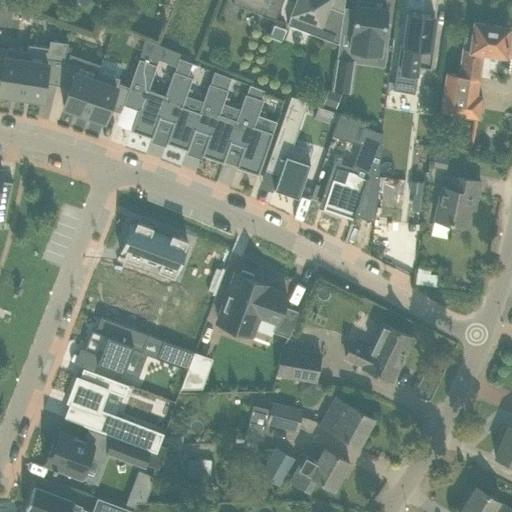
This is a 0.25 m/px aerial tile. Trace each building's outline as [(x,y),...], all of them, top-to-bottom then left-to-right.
[(232,0),(232,2),(275,19),(282,0),(232,0)] [(327,5),(328,0),(295,0),(286,24),(338,43),(343,11),(327,5)] [(384,53),(388,24),(384,23),(386,8),(372,6),(372,2),(359,0),(359,4),(356,4),(349,48),(384,53)] [(399,43),(392,88),(413,92),(418,66),(430,68),(433,48),(429,47),(431,35),(434,15),(408,12),(404,43),(399,43)] [(441,112),(459,114),(478,117),(482,96),(476,95),(482,51),(511,55),(511,48),(511,40),(507,40),(509,27),(476,22),(474,23),(472,37),(464,36),(459,74),(446,72),(441,112)] [(273,24),(269,36),(281,41),(286,28),(275,24),(273,24)] [(145,38),(140,52),(152,56),(156,55),(160,44),(145,38)] [(28,43),(27,50),(20,93),(42,97),(44,82),(57,84),(62,60),(67,42),(49,39),(48,46),(28,43)] [(0,47),(0,72),(1,72),(0,80),(0,90),(20,93),(27,50),(5,47),(5,48),(0,47)] [(138,57),(129,85),(122,103),(137,109),(130,129),(152,136),(159,116),(157,115),(164,94),(147,88),(156,64),(138,57)] [(164,94),(157,115),(159,116),(173,121),(166,141),(187,149),(194,128),(192,128),(198,111),(181,105),(191,76),(187,74),(191,61),(178,57),(174,70),(173,69),(164,94)] [(338,59),(333,90),(349,93),(353,62),(338,59)] [(62,60),(57,84),(69,88),(62,106),(83,113),(98,69),(97,69),(94,78),(74,71),(77,65),(62,60)] [(98,69),(83,113),(104,120),(109,104),(121,108),(129,85),(117,81),(119,77),(98,69)] [(223,161),(230,141),(228,140),(236,119),(218,113),(227,88),(226,88),(230,76),(214,70),(209,82),(208,82),(200,106),(198,111),(192,128),(194,128),(209,133),(201,154),(223,161)] [(419,105),(432,108),(436,86),(422,83),(419,105)] [(322,103),(335,108),(341,94),(328,89),(322,103)] [(245,92),(236,119),(228,140),(230,141),(243,145),(236,166),(257,173),(272,131),(253,125),(262,98),(245,92)] [(278,173),(273,187),(297,195),(309,161),(288,154),(307,100),(290,94),(265,168),(278,173)] [(332,175),(323,203),(355,214),(356,210),(374,217),(382,129),(362,121),(356,139),(360,140),(351,168),(348,167),(344,179),(332,175)] [(394,149),(392,162),(405,164),(407,150),(394,149)] [(432,165),(445,168),(448,156),(435,153),(432,165)] [(0,221),(3,222),(12,181),(0,179),(0,178),(1,168),(0,167),(0,221)] [(446,185),(439,184),(432,217),(466,225),(470,207),(474,208),(480,181),(448,174),(446,185)] [(392,217),(403,218),(406,191),(395,190),(392,217)] [(120,248),(119,250),(124,252),(123,256),(138,261),(140,258),(159,265),(158,269),(173,275),(174,271),(176,272),(177,270),(175,269),(185,244),(186,245),(187,243),(185,243),(186,239),(171,233),(170,237),(150,229),(152,226),(136,220),(135,224),(130,222),(129,223),(131,224),(121,249),(120,248)] [(297,312),(282,306),(286,295),(267,288),(268,284),(252,278),(253,274),(241,270),(239,274),(235,272),(217,322),(250,334),(257,315),(275,322),(271,332),(287,338),(297,312)] [(115,279),(105,306),(116,310),(112,319),(147,332),(148,330),(164,289),(146,283),(143,290),(115,279)] [(131,346),(141,349),(147,333),(100,315),(95,329),(91,328),(83,348),(99,354),(96,361),(122,371),(131,346)] [(342,356),(373,371),(391,379),(412,336),(381,321),(369,346),(351,338),(342,356)] [(162,339),(155,357),(186,369),(193,351),(162,339)] [(315,379),(320,353),(280,347),(276,373),(315,379)] [(72,394),(63,417),(112,435),(150,449),(156,452),(159,443),(163,432),(99,408),(107,389),(122,394),(124,395),(128,384),(83,366),(79,377),(76,376),(77,374),(75,374),(68,394),(69,394),(70,393),(72,394)] [(205,377),(186,370),(179,387),(201,387),(205,377)] [(318,423),(357,444),(373,417),(334,395),(318,423)] [(234,437),(243,438),(261,439),(266,423),(297,431),(302,409),(271,401),(269,408),(252,404),(245,433),(236,431),(234,437)] [(511,427),(507,425),(494,455),(511,462),(511,427)] [(80,477),(89,454),(95,456),(100,445),(60,430),(56,439),(53,438),(44,464),(52,467),(52,469),(55,470),(56,468),(80,477)] [(111,435),(106,451),(143,465),(149,450),(111,435)] [(163,436),(160,444),(183,443),(182,435),(163,436)] [(150,449),(145,463),(158,468),(166,446),(159,443),(156,452),(150,449)] [(258,473),(278,486),(294,457),(274,444),(258,473)] [(288,477),(290,479),(308,489),(314,477),(333,488),(342,473),(345,474),(349,465),(347,463),(348,461),(322,446),(315,458),(303,451),(288,477)] [(188,458),(186,477),(203,477),(203,474),(209,474),(210,459),(188,458)] [(458,511),(511,511),(511,508),(475,485),(458,511)] [(78,511),(82,505),(33,486),(32,488),(30,494),(24,509),(31,511),(78,511)] [(97,496),(90,511),(131,511),(133,510),(97,496)]
